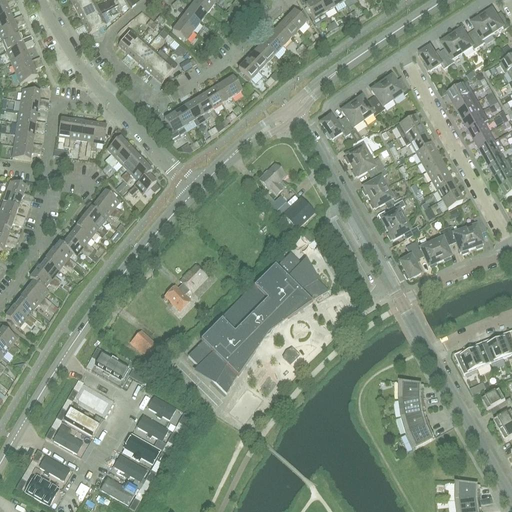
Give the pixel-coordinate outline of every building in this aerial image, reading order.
[(0,19),(10,15),(7,9),(17,5),(15,0),(0,6),(0,19)] [(94,6),(91,0),(81,0),(74,4),(79,14),(94,6)] [(214,7),(205,0),(197,0),(193,5),(207,16),(214,7)] [(205,0),(214,7),(216,8),(222,0),(205,0)] [(325,15),(316,0),(306,6),(315,21),(325,15)] [(335,9),(329,0),(316,0),(325,15),(335,9)] [(344,4),(342,0),(329,0),(335,9),(344,4)] [(207,16),(193,5),(186,14),(200,25),(207,16)] [(100,16),(94,6),(79,14),(85,24),(100,16)] [(229,10),(225,15),(229,18),(231,19),(235,15),(232,13),(229,10)] [(510,28),(503,16),(497,19),(492,11),(491,12),(490,10),(484,14),(486,16),(482,18),(493,35),(503,29),(505,31),(510,28)] [(307,24),(294,12),(286,20),(298,32),(307,24)] [(200,25),(186,14),(180,23),(193,34),(200,25)] [(0,31),(24,21),(22,17),(13,21),(10,15),(0,19),(0,31)] [(105,27),(100,16),(85,24),(90,35),(99,30),(104,28),(105,27)] [(493,35),(482,18),(479,20),(477,18),(472,22),(473,24),(472,25),(477,32),(472,36),(480,48),(485,44),(483,42),(493,35)] [(298,32),(286,20),(278,29),(291,41),(298,32)] [(19,36),(16,30),(25,26),(24,21),(0,31),(0,37),(2,43),(19,36)] [(193,34),(180,23),(172,33),(186,43),(193,34)] [(291,41),(278,29),(270,37),(283,49),(291,41)] [(480,48),(472,36),(467,39),(462,31),(461,32),(460,30),(454,33),(455,35),(452,38),(463,55),(473,48),(474,51),(480,48)] [(128,54),(139,41),(130,33),(119,46),(128,54)] [(7,53),(33,42),(31,38),(22,42),(19,36),(2,43),(7,53)] [(283,49),(270,37),(262,45),(275,57),(283,49)] [(463,55),(452,38),(448,40),(447,38),(441,42),(442,44),(441,44),(446,52),(441,55),(449,67),(450,67),(454,64),(453,61),(463,55)] [(136,61),(148,48),(139,41),(128,54),(136,61)] [(28,57),(25,51),(34,47),(33,42),(7,53),(11,64),(28,57)] [(275,57),(262,45),(255,53),(267,65),(275,57)] [(145,69),(156,56),(148,48),(136,61),(145,69)] [(449,67),(441,55),(440,53),(435,56),(430,49),(420,56),(426,66),(424,67),(428,73),(430,71),(431,73),(441,66),(444,71),(449,67)] [(154,76),(165,63),(168,59),(160,52),(156,56),(145,69),(154,76)] [(267,65),(255,53),(247,62),(259,73),(267,65)] [(16,74),(41,63),(40,59),(30,63),(28,57),(11,64),(16,74)] [(508,73),(511,70),(511,57),(499,65),(505,75),(508,74),(508,73)] [(163,84),(174,71),(177,67),(168,59),(165,63),(154,76),(163,84)] [(189,63),(188,61),(180,66),(184,73),(193,68),(189,63)] [(259,73),(247,62),(238,70),(251,82),(259,73)] [(37,78),(34,72),(43,68),(41,63),(16,74),(20,85),(37,78)] [(183,75),(174,81),(179,88),(188,81),(183,75)] [(410,94),(402,81),(397,85),(391,78),(390,79),(389,77),(383,80),(385,82),(381,85),(393,102),(403,95),(405,97),(410,94)] [(242,93),(233,78),(223,85),(232,99),(242,93)] [(468,96),(473,93),(467,84),(448,95),(453,104),(468,96)] [(232,99),(223,85),(213,91),(222,105),(232,99)] [(393,102),(381,85),(378,87),(377,85),(371,89),(372,91),(371,92),(376,99),(372,103),(380,114),(385,111),(383,108),(393,102)] [(443,88),(439,90),(442,96),(449,93),(446,89),(443,88)] [(474,94),(476,99),(484,96),(481,90),(474,94)] [(39,101),(40,94),(23,91),(21,103),(49,107),(49,102),(39,101)] [(222,105),(213,91),(204,97),(213,111),(222,105)] [(458,114),(478,103),(473,93),(468,96),(453,104),(458,114)] [(213,111),(204,97),(194,103),(198,110),(203,117),(205,121),(210,118),(208,114),(213,111)] [(380,114),(372,103),(367,106),(362,98),(361,99),(359,97),(354,101),(355,103),(352,106),(363,122),(373,116),(375,118),(380,114)] [(37,117),(38,110),(48,111),(49,107),(21,103),(19,114),(37,117)] [(198,110),(194,103),(184,109),(193,123),(203,117),(198,110)] [(464,123),(483,112),(478,103),(458,114),(464,123)] [(363,122),(352,106),(348,108),(347,106),(341,110),(343,112),(342,113),(347,120),(342,123),(350,135),(355,132),(354,129),(363,122)] [(193,123),(184,109),(175,115),(184,129),(193,123)] [(488,121),(483,112),(464,123),(469,133),(484,124),(488,121)] [(36,123),(37,117),(19,114),(17,125),(45,129),(46,125),(36,123)] [(186,134),(184,129),(175,115),(164,121),(169,128),(164,131),(172,144),(177,141),(177,139),(186,134)] [(350,135),(342,123),(341,121),(336,125),(331,117),(320,124),(327,134),(325,136),(329,141),(331,140),(332,141),(342,134),(345,139),(350,135)] [(401,138),(420,127),(415,118),(395,129),(401,138)] [(505,125),(509,123),(506,118),(499,122),(502,126),(505,125)] [(68,149),(72,123),(61,121),(58,139),(65,140),(64,149),(68,149)] [(81,142),(84,124),(72,123),(68,149),(73,150),(74,141),(81,142)] [(511,128),(509,123),(505,125),(502,126),(505,132),(511,128)] [(81,142),(88,143),(86,152),(91,153),(95,126),(84,124),(81,142)] [(490,133),(484,124),(469,133),(474,142),(490,133)] [(34,139),(35,132),(45,134),(45,129),(17,125),(16,136),(34,139)] [(104,146),(107,128),(95,126),(91,153),(95,154),(97,145),(104,146)] [(406,148),(410,145),(426,137),(420,127),(401,138),(406,148)] [(211,131),(215,136),(220,133),(216,128),(211,131)] [(495,143),(490,133),(474,142),(480,151),(495,143)] [(33,146),(34,139),(16,136),(14,148),(42,152),(43,147),(33,146)] [(431,146),(426,137),(410,145),(416,155),(431,146)] [(108,166),(128,147),(120,139),(107,151),(112,156),(105,163),(108,166)] [(373,156),(368,145),(370,144),(366,139),(354,146),(357,151),(345,157),(346,158),(344,160),(347,166),(349,164),(351,168),(369,158),(373,156)] [(499,141),(495,143),(480,151),(485,161),(500,152),(504,150),(499,141)] [(436,156),(431,146),(416,155),(421,164),(436,156)] [(123,168),(136,156),(128,147),(108,166),(111,169),(112,169),(118,163),(123,168)] [(30,162),(31,155),(41,156),(42,152),(14,148),(12,159),(30,162)] [(505,162),(500,152),(485,161),(490,170),(505,162)] [(124,183),(144,164),(136,156),(123,168),(127,173),(121,179),(124,183)] [(441,165),(436,156),(421,164),(426,174),(441,165)] [(372,177),(384,171),(378,160),(372,163),(369,158),(351,168),(353,172),(351,173),(355,179),(357,178),(358,179),(369,173),(372,177)] [(511,169),(511,165),(509,160),(505,162),(490,170),(495,180),(511,171),(510,171),(511,169)] [(139,185),(148,175),(149,176),(152,173),(144,164),(124,183),(127,186),(134,180),(138,184),(139,185)] [(277,184),(285,176),(275,165),(260,181),(270,191),(271,189),(277,195),(283,190),(277,184)] [(447,175),(441,165),(426,174),(432,183),(447,175)] [(387,190),(381,179),(387,176),(384,171),(372,177),(374,182),(363,189),(364,190),(362,191),(365,197),(367,196),(369,200),(387,190)] [(511,182),(511,173),(511,171),(495,180),(501,189),(511,182)] [(156,184),(149,176),(148,175),(139,185),(138,184),(128,194),(132,198),(138,191),(143,197),(150,190),(156,185),(156,184)] [(452,184),(447,175),(432,183),(437,192),(452,184)] [(24,195),(26,188),(9,182),(5,193),(31,203),(33,198),(24,195)] [(511,195),(511,182),(501,189),(506,199),(511,195)] [(457,193),(452,184),(437,192),(442,202),(457,193)] [(156,185),(150,190),(155,194),(160,189),(156,185)] [(394,189),(399,197),(404,194),(399,186),(394,189)] [(402,202),(399,197),(397,198),(395,194),(392,193),(390,194),(387,190),(369,200),(371,203),(369,205),(372,210),(375,209),(375,210),(387,204),(389,209),(402,202)] [(30,207),(31,203),(5,193),(1,204),(18,210),(20,204),(30,207)] [(111,197),(106,193),(98,202),(119,219),(122,215),(115,209),(120,204),(115,200),(111,197)] [(463,203),(457,193),(442,202),(448,212),(463,203)] [(301,200),(297,203),(284,216),(298,231),(315,214),(301,200)] [(119,219),(98,202),(91,211),(105,222),(109,217),(116,222),(119,219)] [(405,221),(399,211),(405,207),(402,202),(389,209),(392,214),(381,220),(381,222),(379,223),(383,229),(385,228),(387,231),(405,221)] [(16,216),(18,210),(1,204),(0,206),(0,215),(24,224),(25,220),(16,216)] [(105,222),(91,211),(84,220),(105,237),(108,233),(101,227),(105,222)] [(22,229),(24,224),(0,215),(0,227),(11,232),(13,225),(22,229)] [(483,246),(479,234),(486,231),(479,218),(473,220),(476,227),(465,231),(472,250),(476,249),(476,251),(483,249),(482,246),(483,246)] [(105,237),(84,220),(77,229),(91,240),(95,235),(102,240),(105,237)] [(420,234),(417,228),(410,232),(405,221),(387,231),(389,235),(387,236),(390,242),(392,241),(393,242),(404,236),(407,241),(408,240),(420,234)] [(8,238),(11,232),(0,227),(0,239),(16,246),(18,241),(8,238)] [(472,250),(465,231),(453,235),(451,228),(445,231),(450,244),(456,242),(460,254),(461,254),(462,256),(469,254),(468,252),(472,250)] [(91,240),(77,229),(70,237),(91,254),(94,251),(87,245),(91,240)] [(451,258),(446,246),(450,244),(445,231),(439,233),(442,240),(431,245),(440,263),(443,262),(444,264),(451,261),(450,259),(451,258)] [(310,244),(314,240),(308,233),(303,237),(310,244)] [(91,254),(70,237),(63,246),(73,255),(76,258),(81,252),(88,258),(91,254)] [(15,250),(16,246),(0,239),(0,252),(3,254),(5,247),(15,250)] [(73,255),(63,246),(59,243),(52,252),(73,269),(76,266),(69,260),(73,255)] [(440,263),(431,245),(420,250),(417,243),(412,246),(418,259),(423,257),(428,268),(430,268),(431,270),(437,267),(436,265),(440,263)] [(421,275),(414,264),(419,261),(418,259),(412,246),(407,248),(406,249),(410,257),(400,263),(406,274),(403,275),(407,281),(409,280),(410,281),(421,275)] [(73,269),(52,252),(45,261),(59,273),(63,267),(70,273),(73,269)] [(311,303),(329,293),(329,292),(328,292),(329,292),(318,282),(306,261),(301,266),(290,255),(276,269),(275,267),(254,289),(255,290),(254,291),(252,289),(240,306),(270,336),(278,323),(279,321),(285,318),(288,322),(312,305),(311,303)] [(59,273),(45,261),(38,270),(59,287),(62,284),(55,278),(59,273)] [(180,312),(190,302),(185,296),(190,291),(191,292),(207,277),(196,265),(180,281),(185,286),(179,291),(175,286),(165,296),(180,312)] [(59,287),(38,270),(30,280),(34,283),(34,282),(44,291),(45,290),(49,285),(56,291),(59,287)] [(44,299),(49,293),(45,290),(44,291),(34,282),(34,283),(27,291),(48,308),(51,304),(44,299)] [(48,308),(27,291),(20,300),(34,312),(38,306),(45,312),(48,308)] [(34,312),(20,300),(13,309),(34,326),(37,322),(30,317),(34,312)] [(238,379),(255,355),(252,351),(255,346),(257,344),(270,336),(240,306),(222,319),(224,321),(223,322),(222,321),(201,342),(202,343),(188,357),(201,370),(200,372),(213,379),(212,381),(227,396),(237,378),(238,379)] [(34,326),(13,309),(5,318),(8,321),(14,325),(20,330),(24,324),(31,330),(34,326)] [(10,334),(3,329),(0,333),(0,341),(17,355),(20,352),(13,346),(17,340),(10,334)] [(157,346),(140,330),(129,342),(146,358),(157,346)] [(12,332),(10,334),(17,340),(19,338),(12,332)] [(511,356),(511,341),(510,336),(509,334),(495,339),(504,360),(511,356)] [(504,360),(495,339),(482,344),(490,365),(504,360)] [(17,355),(0,341),(0,356),(3,359),(7,353),(14,359),(17,355)] [(490,365),(482,344),(468,350),(477,371),(490,365)] [(102,352),(97,349),(91,359),(92,359),(97,362),(102,352)] [(290,365),(299,356),(297,354),(292,349),(286,353),(283,359),(290,365)] [(477,371),(468,350),(455,356),(464,377),(477,371)] [(424,400),(424,386),(399,384),(398,402),(424,400)] [(476,389),(470,392),(473,397),(478,395),(486,391),(483,386),(476,389)] [(67,401),(68,401),(72,404),(75,399),(78,394),(73,391),(67,401)] [(505,402),(500,392),(499,392),(495,395),(482,402),(488,412),(499,406),(502,411),(511,405),(511,402),(510,399),(505,402)] [(426,414),(424,400),(398,402),(401,419),(426,414)] [(172,427),(178,416),(153,402),(147,413),(172,427)] [(511,426),(511,413),(511,405),(502,411),(505,417),(494,423),(500,433),(511,426)] [(56,420),(57,420),(61,423),(66,414),(67,413),(62,410),(56,420)] [(430,427),(426,414),(401,419),(406,436),(430,427)] [(184,427),(189,418),(184,415),(179,424),(184,427)] [(511,426),(500,433),(506,443),(511,439),(511,426)] [(436,440),(430,427),(406,436),(413,452),(436,440)] [(45,439),(46,439),(50,442),(56,432),(51,429),(45,439)] [(173,446),(178,437),(173,434),(168,443),(173,446)] [(32,462),(37,465),(43,455),(38,452),(37,453),(32,462)] [(162,465),(167,456),(162,453),(157,462),(162,465)] [(60,484),(66,477),(58,470),(52,477),(60,484)] [(151,484),(156,475),(155,474),(151,472),(146,481),(151,484)] [(21,493),(27,484),(21,480),(19,484),(16,490),(21,493)] [(480,501),(481,487),(455,484),(455,502),(480,501)] [(97,511),(102,500),(90,495),(83,511),(97,511)] [(140,503),(135,500),(129,510),(132,511),(134,511),(140,503)] [(482,511),(480,501),(455,502),(456,511),(482,511)]
